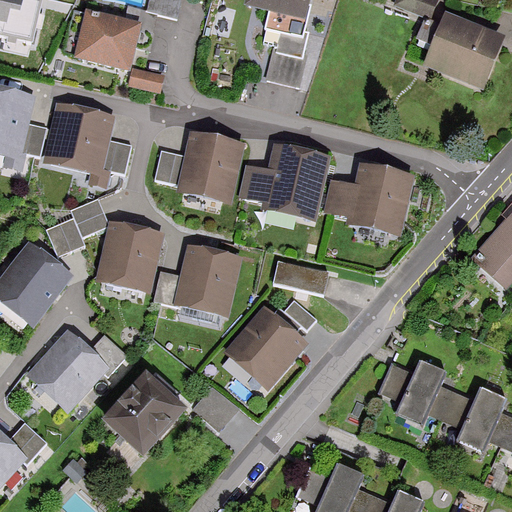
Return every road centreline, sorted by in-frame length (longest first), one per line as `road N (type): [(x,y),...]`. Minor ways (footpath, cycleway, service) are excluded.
road 1 (residential): [(209,511),(475,201)]
road 2 (residential): [(475,201),(438,167),(405,156),(195,110),(179,84),(183,12)]
